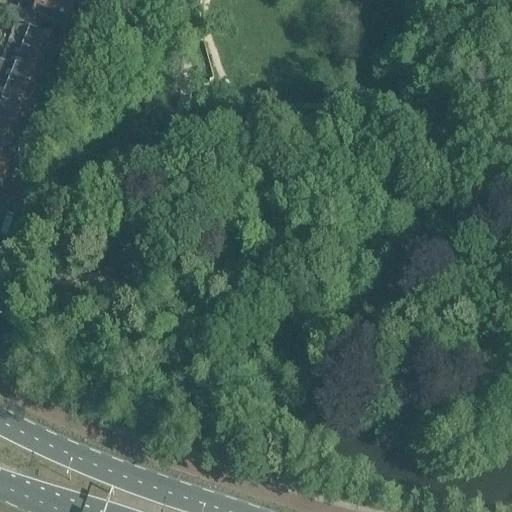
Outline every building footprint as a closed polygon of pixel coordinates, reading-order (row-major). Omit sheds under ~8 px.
[(39,31),(43,21),(66,30),(74,10),(49,0),(22,0),(18,10),(11,7),(7,18),(39,31)] [(26,43),(23,52),(53,64),(60,45),(30,33),(18,29),(18,30),(14,28),(11,36),(26,43)] [(0,52),(0,63),(45,82),(53,64),(23,52),(8,46),(5,54),(0,52)] [(0,63),(0,82),(39,98),(45,82),(0,63)] [(0,82),(0,103),(31,116),(39,98),(0,82)] [(0,123),(24,134),(31,116),(0,103),(0,123)] [(0,143),(17,151),(24,134),(0,123),(0,143)] [(0,163),(10,168),(17,151),(0,143),(0,163)] [(0,184),(3,186),(10,168),(0,163),(0,184)]
